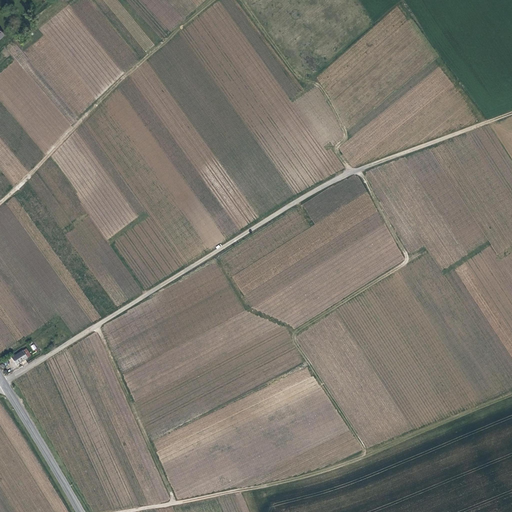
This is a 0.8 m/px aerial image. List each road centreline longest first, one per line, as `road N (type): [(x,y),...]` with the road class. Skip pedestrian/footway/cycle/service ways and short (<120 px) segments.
road 1 (track): [(369,452),(292,332),(412,259),(356,170),(511,113)]
road 2 (unclassified): [(3,383),(356,170)]
road 3 (track): [(128,511),(324,469),(511,393)]
road 4 (track): [(177,30),(0,204)]
road 5 (secondary): [(81,511),(3,383)]
